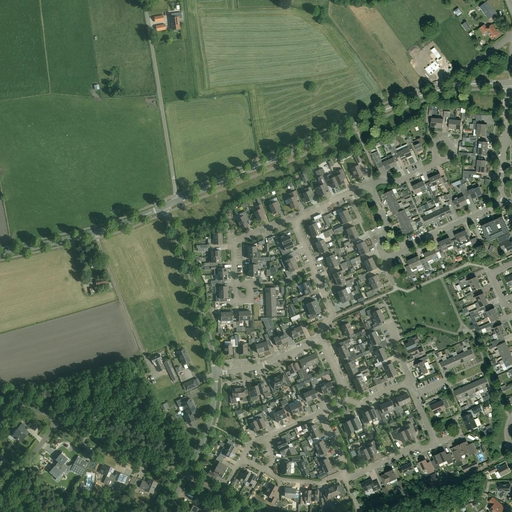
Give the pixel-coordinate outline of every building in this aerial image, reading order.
[(485,3),(479,7),(488,20),(494,15),(485,3)] [(458,15),(463,12),(460,6),(455,9),(458,15)] [(180,29),(179,17),(171,18),(172,30),(174,30),(175,30),(175,31),(177,31),(178,30),(178,29),(180,29)] [(466,31),(469,28),(465,22),(461,25),(466,31)] [(492,25),(487,29),(484,25),(479,29),(482,33),(485,31),(492,39),(499,34),(492,25)] [(425,69),(430,75),(440,66),(437,62),(441,59),(434,49),(430,52),(436,60),(425,69)] [(411,138),(408,139),(410,145),(413,143),(418,153),(423,150),(420,144),(423,143),(421,138),(416,140),(412,142),(411,138)] [(407,158),(403,150),(401,147),(396,149),(393,143),(390,144),(393,149),(394,152),(397,151),(401,160),(407,158)] [(408,148),(403,150),(407,158),(412,155),(408,148)] [(378,151),(372,154),(376,163),(382,160),(378,151)] [(388,160),(391,168),(397,166),(393,158),(391,159),(390,156),(386,157),(388,160)] [(391,168),(388,160),(382,163),(386,171),(391,168)] [(360,169),(359,165),(351,169),(355,178),(362,175),(360,169)] [(334,177),(338,185),(344,183),(343,179),(346,178),(342,169),(336,172),(337,175),(334,177)] [(338,185),(334,177),(331,178),(330,174),(324,177),(328,186),(331,184),(332,188),(338,185)] [(434,176),(438,184),(443,182),(440,174),(434,176)] [(315,188),(316,192),(318,197),(326,193),(324,188),(327,187),(322,175),(317,177),(321,186),(315,188)] [(438,184),(434,176),(429,179),(432,186),(430,187),(431,189),(430,190),(433,195),(435,195),(436,194),(434,191),(436,190),(434,186),(438,184)] [(418,184),(421,192),(427,189),(423,181),(418,184)] [(412,185),(413,186),(412,186),(416,194),(421,192),(418,184),(416,184),(415,183),(413,185),(412,185)] [(475,183),(472,185),(473,188),(477,196),(483,194),(479,186),(477,187),(475,183)] [(305,189),(302,190),(303,193),(305,197),(303,198),(304,203),(307,202),(312,199),(311,198),(310,194),(313,193),(310,187),(305,189)] [(477,196),(473,188),(468,191),(472,199),(477,196)] [(386,199),(398,194),(397,192),(394,194),(392,190),(383,194),(386,199)] [(291,198),(287,199),(292,208),(298,206),(296,201),(294,198),(298,196),(295,191),(289,194),(291,198)] [(398,194),(386,199),(388,204),(397,200),(395,197),(398,196),(398,194)] [(464,196),(458,199),(462,207),(467,204),(464,196)] [(272,202),(273,203),(269,205),(273,214),(279,212),(276,205),(279,204),(276,198),(273,199),(274,201),(272,202)] [(462,207),(458,199),(453,201),(457,209),(462,207)] [(397,200),(388,204),(390,210),(402,204),(401,203),(398,204),(397,200)] [(443,208),(447,217),(452,214),(447,202),(445,203),(446,206),(443,208)] [(261,204),(256,206),(257,211),(254,212),(258,221),(264,218),(262,212),(264,211),(261,204)] [(402,204),(390,210),(393,215),(396,214),(401,211),(400,208),(403,206),(402,204)] [(438,206),(436,207),(442,219),(447,217),(443,208),(440,209),(438,206)] [(442,219),(436,207),(435,208),(436,211),(432,213),(436,221),(442,219)] [(341,219),(349,215),(346,210),(342,211),(341,209),(333,212),(334,215),(339,214),(341,219)] [(401,211),(396,214),(398,219),(410,214),(409,212),(406,213),(404,210),(401,211)] [(428,211),(426,212),(431,224),(436,221),(432,213),(429,214),(428,211)] [(239,214),(241,217),(237,219),(241,229),(248,226),(245,219),(248,217),(245,212),(239,214)] [(424,213),(426,216),(422,217),(426,226),(431,224),(426,212),(424,213)] [(411,215),(410,214),(398,219),(400,224),(409,220),(407,217),(411,215)] [(349,215),(341,219),(343,224),(351,221),(349,215)] [(497,238),(509,232),(504,221),(504,220),(502,217),(500,218),(499,219),(499,218),(490,222),(490,223),(488,226),(487,225),(486,225),(485,225),(485,224),(482,226),(481,226),(483,230),(488,242),(497,238)] [(311,223),(312,225),(308,226),(310,232),(318,228),(316,224),(319,223),(317,219),(312,221),(312,222),(311,223)] [(409,220),(400,224),(403,229),(414,224),(414,222),(411,223),(409,220)] [(414,224),(403,229),(405,235),(414,231),(412,227),(415,226),(414,224)] [(348,235),(356,231),(354,226),(346,230),(348,235)] [(321,234),(318,228),(310,232),(313,237),(321,234)] [(460,233),(465,244),(470,242),(472,245),(478,243),(475,237),(470,240),(466,230),(465,230),(464,229),(462,231),(461,231),(462,232),(460,233)] [(359,237),(356,231),(348,235),(351,241),(359,237)] [(333,232),(324,236),(325,238),(331,236),(334,241),(337,240),(333,232)] [(506,248),(507,251),(511,249),(511,241),(507,244),(506,241),(509,239),(510,238),(509,237),(511,236),(509,232),(497,238),(499,243),(502,250),(506,248)] [(465,244),(460,233),(455,235),(458,243),(455,244),(459,252),(462,250),(460,246),(465,244)] [(283,245),(292,241),(289,236),(283,238),(282,236),(275,239),(278,244),(281,242),(283,245)] [(447,248),(453,246),(449,238),(444,240),(447,248)] [(318,248),(326,245),(323,239),(315,243),(318,248)] [(447,248),(444,240),(438,243),(442,251),(447,248)] [(292,241),(283,245),(284,249),(280,250),(283,255),(291,252),(290,249),(294,247),(292,241)] [(359,250),(366,247),(364,241),(356,245),(359,250)] [(329,244),(326,245),(318,248),(320,254),(328,250),(327,248),(330,247),(329,244)] [(366,247),(359,250),(361,256),(369,252),(366,247)] [(210,248),(204,248),(204,250),(204,252),(208,251),(209,257),(220,256),(220,250),(214,251),(213,248),(210,248)] [(442,259),(441,257),(439,258),(438,257),(434,249),(429,251),(433,259),(434,262),(439,259),(441,264),(444,263),(443,259),(442,259)] [(90,266),(94,266),(92,259),(91,255),(90,256),(89,251),(83,253),(85,260),(85,262),(89,262),(90,266)] [(433,259),(429,251),(423,254),(427,262),(433,259)] [(257,252),(248,253),(248,259),(251,259),(252,262),(261,261),(261,258),(257,258),(257,252)] [(328,264),(336,260),(333,255),(325,258),(324,259),(325,262),(326,262),(327,262),(328,264)] [(209,263),(204,263),(205,266),(211,266),(211,263),(218,263),(220,262),(220,256),(209,257),(209,263)] [(287,266),(296,263),(293,257),(289,259),(288,256),(280,260),(283,266),(286,264),(287,266)] [(416,266),(422,264),(418,256),(413,259),(416,266)] [(366,267),(374,263),(371,258),(364,261),(366,267)] [(336,260),(328,264),(330,269),(338,265),(340,265),(341,267),(351,263),(349,260),(341,264),(338,259),(336,260)] [(361,259),(355,262),(351,264),(353,267),(357,265),(356,265),(362,262),(361,259)] [(416,266),(413,259),(407,261),(411,269),(412,268),(413,271),(417,269),(416,266)] [(261,261),(252,262),(252,265),(248,265),(249,271),(257,270),(257,264),(261,264),(261,261)] [(427,262),(422,264),(425,272),(430,269),(427,262)] [(296,263),(287,266),(289,270),(285,271),(287,277),(293,274),(292,271),(298,269),(296,263)] [(352,266),(351,263),(341,267),(343,270),(349,267),(351,273),(355,271),(352,266)] [(374,263),(366,267),(368,272),(376,268),(374,263)] [(219,266),(211,266),(211,270),(214,270),(214,275),(215,275),(218,275),(227,274),(226,268),(219,269),(219,266)] [(335,280),(343,276),(341,271),(333,275),(335,280)] [(216,281),(211,281),(211,284),(218,284),(217,281),(222,280),(227,280),(227,274),(218,275),(215,275),(216,281)] [(371,284),(379,281),(376,275),(368,279),(371,284)] [(345,282),(343,276),(335,280),(337,285),(345,282)] [(470,286),(478,282),(476,277),(468,280),(470,286)] [(302,290),(311,287),(308,281),(300,285),(302,290)] [(371,284),(373,290),(377,288),(381,286),(379,281),(371,284)] [(478,282),(470,286),(473,291),(481,288),(478,282)] [(218,284),(211,284),(211,287),(216,287),(216,289),(216,293),(219,293),(228,292),(227,286),(218,287),(218,284)] [(311,287),(302,290),(305,296),(313,292),(311,287)] [(340,298),(348,294),(345,289),(337,292),(340,298)] [(219,295),(216,296),(216,298),(216,302),(223,301),(222,298),(227,298),(228,298),(228,292),(219,293),(219,295)] [(348,294),(340,298),(342,303),(350,300),(351,301),(354,299),(351,292),(348,294)] [(478,302),(486,299),(483,293),(475,297),(478,302)] [(362,294),(356,297),(358,302),(364,300),(362,294)] [(486,299),(478,302),(475,304),(477,309),(469,312),(471,315),(485,309),(484,306),(488,304),(486,299)] [(309,310),(318,306),(316,300),(309,303),(308,300),(303,303),(304,306),(306,305),(309,310)] [(318,306),(309,310),(310,313),(308,315),(310,320),(315,317),(314,314),(321,312),(318,306)] [(485,309),(471,315),(470,316),(471,319),(486,312),(489,317),(497,313),(494,308),(486,312),(485,309)] [(374,319),(382,315),(380,309),(373,312),(372,309),(366,311),(369,317),(373,316),(374,319)] [(245,320),(244,311),(243,311),(243,310),(240,310),(240,312),(238,312),(239,321),(236,322),(236,328),(239,328),(239,323),(242,323),(242,320),(245,320)] [(236,328),(236,322),(233,322),(232,311),(229,311),(229,312),(226,312),(227,321),(230,321),(231,324),(233,324),(233,328),(236,328)] [(499,319),(497,313),(489,317),(491,323),(499,319)] [(382,315),(374,319),(375,321),(374,322),(375,325),(373,326),(374,328),(381,325),(380,322),(385,321),(382,315)] [(346,336),(353,333),(349,323),(341,326),(346,336)] [(485,329),(491,326),(490,323),(476,330),(477,332),(485,328),(485,329)] [(493,335),(504,330),(502,324),(494,328),(495,330),(492,331),(493,335)] [(292,330),(290,331),(292,335),(293,339),(299,336),(295,328),(294,326),(291,327),(292,330)] [(295,328),(299,336),(304,334),(301,326),(295,328)] [(504,330),(493,335),(495,339),(498,338),(499,339),(507,335),(504,330)] [(369,340),(377,337),(375,331),(369,334),(368,331),(361,334),(362,337),(365,335),(367,338),(368,338),(369,340)] [(279,336),(282,344),(288,341),(286,338),(284,333),(279,336)] [(235,340),(235,347),(239,347),(239,354),(240,354),(240,355),(242,355),(243,354),(247,354),(246,344),(240,344),(240,337),(237,337),(237,335),(235,335),(235,336),(235,340)] [(282,344),(279,336),(273,338),(277,346),(282,344)] [(408,350),(417,347),(416,343),(419,342),(417,336),(410,339),(411,342),(405,345),(408,350)] [(377,337),(369,340),(370,342),(369,343),(370,346),(368,347),(369,350),(377,347),(376,344),(380,342),(377,337)] [(339,353),(348,350),(347,348),(350,345),(349,343),(350,342),(349,339),(342,342),(343,345),(337,348),(339,353)] [(232,347),(235,347),(235,340),(231,340),(231,344),(224,345),(225,355),(232,354),(232,347)] [(261,343),(263,352),(269,350),(268,346),(267,342),(264,342),(264,340),(260,340),(261,343)] [(496,353),(508,347),(505,342),(496,346),(498,350),(495,351),(496,353)] [(261,343),(256,345),(255,345),(257,353),(263,352),(261,343)] [(378,349),(377,347),(369,350),(371,353),(373,352),(374,355),(375,354),(376,357),(385,353),(382,347),(378,349)] [(417,347),(408,350),(410,356),(416,354),(418,357),(425,354),(422,348),(418,350),(417,347)] [(464,348),(470,360),(475,358),(471,349),(468,350),(466,347),(464,348)] [(510,353),(508,347),(496,353),(497,354),(500,353),(501,356),(510,353)] [(183,364),(184,365),(190,363),(189,362),(190,361),(184,348),(177,352),(183,364)] [(464,352),(460,354),(464,362),(470,360),(464,348),(463,349),(464,352)] [(348,350),(339,353),(342,359),(348,356),(355,353),(353,351),(349,352),(348,350)] [(464,362),(460,354),(457,355),(456,352),(454,353),(459,365),(464,362)] [(315,353),(310,356),(315,368),(317,367),(315,364),(319,362),(315,353)] [(355,353),(348,356),(350,362),(344,364),(347,370),(355,366),(356,366),(355,362),(356,362),(355,359),(357,359),(355,353)] [(385,353),(376,357),(377,359),(376,360),(378,363),(374,364),(376,367),(383,364),(382,361),(387,359),(385,353)] [(452,353),(454,357),(450,358),(454,367),(459,365),(454,353),(452,353)] [(511,357),(510,353),(501,356),(503,360),(500,361),(500,363),(511,357)] [(158,372),(165,369),(160,359),(161,358),(159,354),(150,358),(152,362),(153,362),(158,372)] [(310,356),(304,358),(308,367),(310,370),(313,369),(315,368),(310,356)] [(420,359),(421,362),(414,365),(417,370),(426,366),(424,363),(426,363),(425,360),(428,359),(427,356),(420,359)] [(445,356),(444,357),(449,369),(454,367),(450,358),(447,360),(445,356)] [(442,358),(443,361),(440,363),(444,372),(449,369),(444,357),(442,358)] [(511,364),(511,357),(500,363),(501,365),(504,364),(506,367),(511,364)] [(301,370),(300,370),(302,373),(306,372),(305,369),(308,367),(304,358),(299,360),(302,368),(300,369),(301,370)] [(169,360),(164,362),(169,373),(174,371),(169,360)] [(297,371),(294,364),(294,363),(287,366),(289,371),(285,373),(287,375),(288,375),(291,374),(297,371),(301,379),(304,378),(300,370),(297,371)] [(384,366),(383,364),(376,367),(377,367),(378,369),(382,367),(383,370),(385,370),(386,372),(394,369),(391,363),(384,366)] [(355,366),(347,370),(349,376),(359,371),(357,368),(356,368),(355,366)] [(426,366),(417,370),(419,376),(426,373),(428,375),(434,373),(433,370),(430,371),(429,369),(427,370),(426,366)] [(394,369),(386,372),(386,375),(383,377),(385,380),(396,374),(394,369)] [(361,373),(362,376),(353,380),(356,386),(364,382),(363,380),(364,379),(363,376),(369,373),(368,370),(361,373)] [(291,385),(289,380),(285,382),(282,374),(276,377),(280,386),(286,384),(288,387),(291,385)] [(315,376),(312,378),(316,387),(319,386),(323,394),(329,392),(325,384),(324,382),(319,385),(315,376)] [(280,386),(276,377),(270,380),(274,387),(271,388),(273,393),(276,392),(275,389),(280,386)] [(485,377),(480,380),(485,391),(487,391),(486,388),(489,386),(485,377)] [(316,387),(312,378),(310,379),(312,382),(311,383),(313,387),(308,389),(309,391),(312,399),(318,397),(314,388),(316,387)] [(194,380),(184,384),(187,390),(197,386),(194,380)] [(485,391),(480,380),(475,382),(479,391),(482,389),(484,392),(485,391)] [(325,384),(329,392),(334,390),(331,382),(325,384)] [(365,384),(364,382),(356,386),(358,391),(368,387),(366,384),(365,384)] [(475,382),(470,384),(475,396),(477,395),(475,392),(479,391),(475,382)] [(264,383),(258,385),(260,394),(264,393),(265,397),(271,396),(270,392),(269,388),(266,389),(264,383)] [(475,396),(470,384),(464,387),(468,395),(472,394),(473,397),(475,396)] [(260,394),(258,385),(251,387),(253,393),(250,394),(251,397),(252,401),(257,400),(256,396),(260,394)] [(238,388),(239,397),(242,397),(243,402),(249,401),(248,393),(245,394),(244,387),(238,388)] [(468,395),(464,387),(459,389),(465,401),(467,400),(465,397),(468,395)] [(239,397),(238,388),(232,389),(233,395),(230,396),(231,404),(237,403),(236,398),(239,397)] [(465,401),(459,389),(454,391),(458,400),(462,398),(463,401),(465,401)] [(312,399),(309,391),(303,394),(307,402),(312,399)] [(407,393),(401,396),(405,404),(407,403),(408,404),(411,403),(407,393)] [(398,396),(399,397),(396,398),(398,402),(395,403),(396,406),(399,412),(400,415),(404,414),(401,407),(403,407),(403,405),(405,404),(401,396),(401,395),(398,396)] [(183,405),(185,409),(194,405),(193,405),(194,404),(193,402),(192,401),(191,401),(189,399),(188,400),(186,397),(176,401),(179,407),(183,405)] [(446,399),(431,406),(435,414),(449,407),(446,399)] [(281,410),(278,411),(282,419),(287,417),(283,408),(286,407),(283,400),(280,401),(282,406),(280,407),(281,410)] [(399,412),(396,406),(394,407),(391,401),(385,403),(389,411),(391,410),(392,412),(395,410),(396,413),(399,412)] [(295,404),(298,412),(304,410),(300,402),(295,404)] [(389,411),(385,403),(379,406),(382,412),(380,413),(382,420),(385,418),(384,415),(387,414),(386,412),(389,411)] [(298,412),(295,404),(289,406),(293,415),(298,412)] [(194,405),(185,409),(187,414),(184,415),(188,423),(195,420),(192,414),(196,412),(195,410),(196,410),(195,409),(196,408),(195,406),(194,406),(194,405)] [(474,414),(482,411),(479,405),(471,409),(474,414)] [(282,419),(278,411),(275,413),(274,410),(272,411),(270,407),(267,409),(270,415),(272,419),(272,420),(275,418),(276,422),(282,419)] [(373,422),(378,420),(379,421),(382,420),(379,413),(376,415),(373,408),(372,409),(372,408),(370,409),(370,410),(368,411),(371,420),(373,422)] [(371,420),(368,411),(362,414),(365,420),(362,421),(365,427),(368,426),(367,424),(369,423),(369,422),(369,421),(371,420)] [(263,412),(254,416),(260,429),(266,427),(264,423),(267,421),(266,418),(267,418),(266,415),(265,416),(263,412)] [(471,414),(462,417),(468,429),(476,425),(476,426),(480,425),(477,418),(473,420),(471,414)] [(260,429),(254,416),(245,420),(249,429),(252,428),(254,432),(260,429)] [(350,421),(354,430),(361,427),(357,418),(350,421)] [(354,430),(350,421),(343,424),(347,433),(354,430)] [(309,433),(317,430),(315,424),(309,427),(308,423),(301,426),(304,433),(307,432),(308,431),(309,433)] [(407,429),(404,430),(408,439),(409,438),(410,440),(413,438),(413,437),(414,437),(411,431),(414,430),(411,423),(405,425),(407,429)] [(20,426),(13,435),(21,442),(29,432),(20,426)] [(408,439),(404,430),(400,432),(399,428),(393,431),(396,438),(399,436),(402,442),(408,439)] [(317,430),(309,433),(310,436),(307,438),(309,443),(314,441),(313,438),(320,435),(317,430)] [(289,439),(288,437),(287,434),(281,437),(282,439),(276,442),(279,449),(288,445),(286,440),(289,439)] [(223,447),(235,454),(237,448),(232,445),(234,443),(228,440),(224,448),(223,447)] [(316,450),(325,446),(322,441),(315,444),(314,441),(309,443),(312,448),(315,448),(316,450)] [(366,449),(370,458),(373,457),(374,458),(376,457),(376,456),(376,455),(374,450),(377,448),(374,441),(368,443),(370,447),(366,449)] [(467,441),(460,444),(464,453),(468,452),(470,455),(475,453),(472,446),(469,448),(467,441)] [(464,453),(460,444),(454,447),(457,453),(454,455),(456,461),(462,459),(460,455),(464,453)] [(288,445),(279,449),(281,455),(291,451),(292,454),(296,452),(293,447),(290,449),(288,445)] [(325,446),(316,450),(317,452),(316,453),(315,454),(316,456),(314,458),(315,460),(322,457),(321,455),(327,452),(325,446)] [(366,449),(363,450),(362,446),(355,449),(358,456),(362,455),(364,461),(370,458),(366,449)] [(235,454),(223,447),(219,455),(224,458),(225,458),(226,456),(232,459),(235,454)] [(445,451),(439,454),(443,462),(446,461),(448,464),(453,462),(450,455),(447,456),(445,451)] [(78,457),(74,464),(68,466),(65,463),(68,459),(61,453),(55,460),(59,463),(50,473),(57,479),(63,472),(66,468),(71,470),(70,470),(82,476),(89,463),(78,457)] [(443,462),(439,454),(433,456),(435,462),(432,463),(435,470),(440,468),(439,464),(443,462)] [(216,467),(224,472),(228,466),(222,463),(223,460),(218,457),(217,457),(214,462),(218,464),(216,467)] [(321,467),(329,464),(327,458),(319,462),(317,462),(319,466),(320,465),(321,467)] [(419,462),(423,471),(426,469),(428,474),(434,471),(431,464),(428,465),(425,460),(419,462)] [(291,462),(281,461),(281,467),(282,467),(281,474),(290,475),(291,462)] [(303,462),(299,464),(304,476),(309,474),(303,462)] [(414,469),(411,463),(401,467),(404,474),(414,469)] [(103,464),(99,473),(107,476),(103,483),(117,489),(123,475),(117,472),(115,476),(111,474),(114,469),(103,464)] [(329,464),(321,467),(322,470),(319,472),(320,475),(317,476),(319,478),(327,475),(326,472),(332,469),(329,464)] [(501,476),(510,472),(506,464),(497,469),(501,476)] [(224,472),(216,467),(214,471),(211,469),(208,474),(216,478),(217,475),(221,478),(224,472)] [(243,475),(241,473),(237,479),(245,484),(247,481),(249,477),(251,473),(250,473),(251,472),(247,470),(247,471),(246,470),(243,475)] [(386,474),(389,482),(394,480),(395,482),(397,480),(393,470),(385,473),(386,474)] [(252,474),(251,473),(249,477),(247,481),(250,483),(249,486),(253,488),(257,482),(254,480),(256,476),(256,475),(254,474),(253,473),(252,474)] [(386,474),(380,477),(385,486),(387,485),(386,483),(389,482),(386,474)] [(137,479),(134,485),(140,488),(153,493),(157,483),(149,479),(147,484),(142,482),(143,481),(137,479)] [(380,488),(377,481),(373,483),(371,479),(361,484),(364,491),(369,489),(372,488),(374,491),(380,488)] [(271,484),(265,495),(270,497),(268,501),(274,504),(276,499),(273,497),(278,488),(271,484)] [(500,493),(500,498),(506,498),(506,493),(510,493),(510,484),(499,484),(499,493),(500,493)] [(332,486),(330,487),(334,496),(339,493),(340,495),(346,493),(342,486),(337,488),(336,485),(333,487),(332,486)] [(334,496),(330,487),(327,488),(328,489),(324,490),(327,496),(324,498),(327,504),(332,501),(331,499),(335,498),(334,496)] [(295,489),(285,489),(285,497),(295,497),(294,502),(299,502),(299,494),(295,493),(295,489)] [(489,510),(491,511),(500,511),(503,510),(498,506),(500,504),(492,498),(489,502),(493,506),(489,510)]
